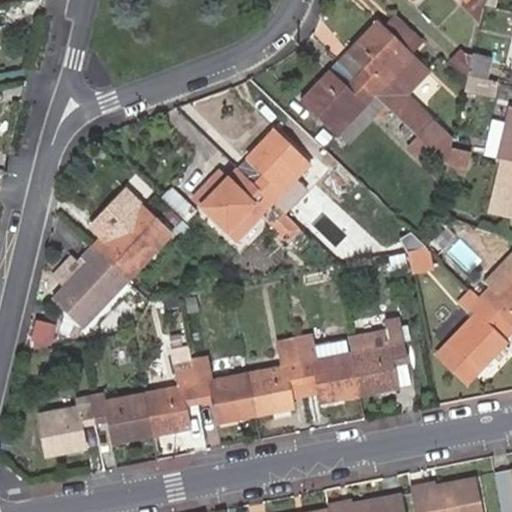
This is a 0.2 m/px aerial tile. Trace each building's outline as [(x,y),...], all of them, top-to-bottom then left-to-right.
[(426,0),(412,0),(410,2),(418,9),(426,0)] [(484,0),(457,0),(465,7),(461,11),(478,29),(483,5),(484,0)] [(392,19),(380,31),(409,59),(421,47),(392,19)] [(373,24),(345,54),(364,72),(357,80),(376,98),(385,106),(416,136),(429,149),(446,165),(451,142),(430,122),(405,98),(426,76),(410,60),(409,59),(380,31),(373,24)] [(345,54),(337,62),(341,65),(357,80),(364,72),(345,54)] [(460,55),(449,65),(465,81),(467,76),(471,60),(470,60),(469,60),(468,60),(467,60),(466,60),(466,59),(465,59),(464,59),(464,58),(463,58),(463,57),(462,57),(461,57),(461,56),(461,55),(460,55)] [(472,77),(488,81),(493,62),(476,58),(472,77)] [(341,65),(337,62),(327,73),(346,91),(357,80),(341,65)] [(375,98),(357,80),(346,91),(327,73),(301,101),(338,137),(375,98)] [(347,145),(385,106),(375,98),(338,137),(347,145)] [(511,108),(499,159),(501,159),(511,161),(511,108)] [(284,214),(286,215),(307,194),(296,184),(311,169),(272,130),(244,159),(264,178),(256,186),(284,214)] [(429,149),(416,136),(404,148),(417,162),(429,149)] [(464,166),(467,151),(451,147),(448,162),(464,166)] [(244,159),(236,167),(240,171),(256,186),(264,178),(244,159)] [(511,173),(511,161),(501,159),(489,211),(502,214),(511,173)] [(338,199),(356,180),(340,165),(322,184),(338,199)] [(240,171),(236,167),(226,178),(245,197),(256,186),(240,171)] [(219,172),(190,201),(197,208),(226,178),(219,172)] [(511,173),(502,214),(511,216),(511,173)] [(245,197),(226,178),(197,208),(236,246),(262,219),(269,226),(271,228),(284,214),(256,186),(245,197)] [(127,196),(93,230),(98,234),(132,200),(128,195),(127,196)] [(93,230),(83,240),(118,275),(163,230),(132,200),(98,234),(93,230)] [(243,252),(269,226),(262,219),(236,246),(243,252)] [(118,275),(83,240),(73,251),(78,256),(46,289),(75,318),(118,275)] [(410,252),(413,266),(429,262),(425,248),(410,252)] [(488,288),(478,299),(504,324),(511,315),(511,257),(511,256),(485,284),(488,288)] [(478,299),(471,292),(462,302),(476,316),(436,357),(455,375),(466,364),(477,374),(506,344),(503,341),(495,333),(504,324),(478,299)] [(384,334),(346,341),(348,354),(356,396),(397,388),(393,369),(406,366),(397,323),(383,326),(384,334)] [(495,333),(503,341),(511,331),(504,324),(495,333)] [(56,343),(73,346),(76,333),(59,330),(56,343)] [(292,338),(293,342),(295,355),(302,386),(317,384),(321,402),(356,396),(348,354),(345,355),(312,361),(309,349),(306,335),(292,338)] [(325,346),(309,349),(312,361),(345,355),(342,340),(324,342),(325,346)] [(278,367),(246,373),(254,415),(292,408),(288,389),(302,386),(295,355),(293,342),(275,345),(278,367)] [(190,361),(187,349),(167,353),(173,388),(142,394),(150,435),(189,427),(188,421),(186,408),(198,406),(190,361)] [(254,415),(246,373),(209,381),(204,358),(190,361),(198,406),(215,403),(218,416),(219,422),(254,415)] [(466,364),(455,375),(465,385),(477,374),(466,364)] [(409,386),(406,366),(393,369),(397,388),(409,386)] [(150,435),(142,394),(105,400),(102,393),(90,395),(95,425),(109,423),(113,442),(150,435)] [(95,425),(90,395),(76,398),(77,406),(39,414),(46,454),(85,447),(82,428),(95,425)] [(198,406),(201,419),(218,416),(215,403),(198,406)] [(186,408),(188,421),(201,419),(198,406),(186,408)] [(85,447),(99,445),(95,425),(82,428),(85,447)] [(476,511),(472,489),(410,503),(411,511),(476,511)]
